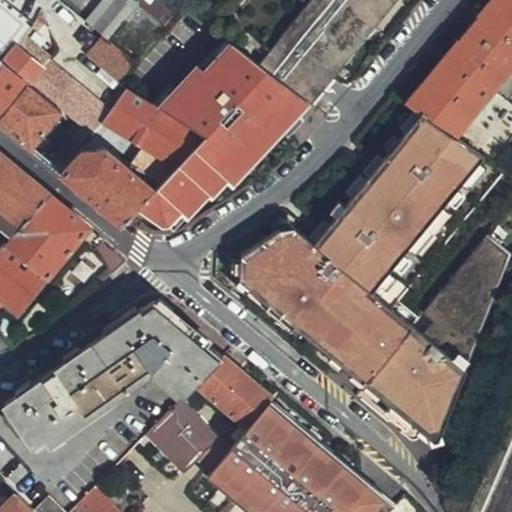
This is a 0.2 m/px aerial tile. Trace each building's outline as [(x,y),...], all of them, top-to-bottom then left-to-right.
[(0,0),(0,58),(30,83),(63,110),(94,135),(107,123),(112,114),(46,58),(49,53),(29,36),(25,41),(1,22),(13,7),(5,0),(0,0)] [(105,36),(110,40),(140,3),(135,0),(105,0),(87,22),(105,36)] [(137,62),(183,8),(172,0),(135,0),(140,3),(110,40),(136,61),(137,62)] [(315,0),(262,64),(308,98),(388,0),(315,0)] [(511,0),(493,0),(409,103),(414,107),(426,115),(498,165),(509,148),(511,143),(511,105),(511,104),(511,103),(511,0)] [(120,80),(136,61),(110,40),(105,36),(89,56),(120,80)] [(0,119),(0,120),(30,83),(0,58),(0,119)] [(33,147),(63,110),(30,83),(0,120),(33,147)] [(176,168),(208,136),(128,89),(112,114),(107,123),(144,146),(129,166),(108,148),(82,150),(63,173),(124,223),(176,168)] [(244,282),(367,384),(415,324),(396,309),(402,301),(509,173),(498,165),(426,115),(316,245),(298,229),(280,229),(242,255),(244,282)] [(0,222),(13,233),(47,192),(0,153),(0,222)] [(47,192),(13,233),(0,248),(0,304),(3,302),(19,313),(90,227),(47,192)] [(415,324),(367,384),(433,438),(449,433),(511,271),(511,252),(493,236),(427,313),(437,321),(427,334),(417,326),(415,324)] [(98,249),(113,275),(113,276),(128,262),(104,243),(98,249)] [(396,309),(415,324),(421,317),(402,301),(396,309)] [(198,384),(222,359),(155,303),(8,405),(35,442),(46,435),(52,443),(156,369),(188,395),(198,384)] [(415,324),(417,326),(423,318),(421,317),(415,324)] [(273,398),(224,357),(222,359),(198,384),(250,428),(272,400),(273,398)] [(199,458),(215,471),(234,448),(183,400),(149,435),(185,472),(199,458)] [(388,511),(353,480),(341,470),(347,464),(333,452),(326,461),(316,452),(305,442),(311,434),(297,422),(292,429),(282,420),(287,413),(272,400),(250,428),(234,448),(215,471),(210,478),(250,511),(388,511)] [(297,422),(287,413),(282,420),(292,429),(297,422)] [(323,444),(311,434),(305,442),(316,452),(323,444)] [(326,461),(333,452),(323,444),(316,452),(326,461)] [(353,480),(358,474),(347,464),(341,470),(353,480)] [(388,511),(390,511),(396,505),(358,474),(353,480),(388,511)] [(120,511),(97,487),(71,511),(120,511)] [(36,511),(18,494),(0,511),(36,511)] [(36,511),(67,511),(52,497),(36,511)]
